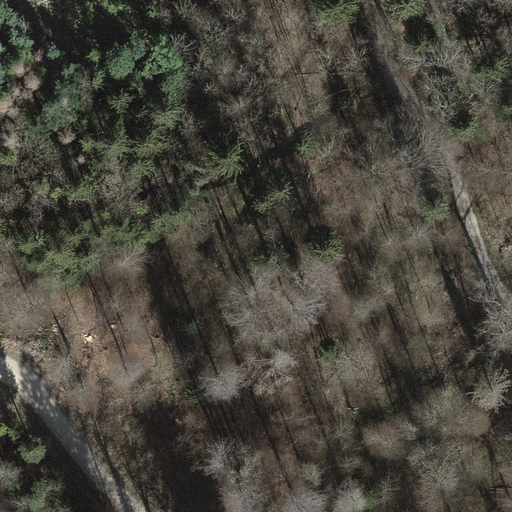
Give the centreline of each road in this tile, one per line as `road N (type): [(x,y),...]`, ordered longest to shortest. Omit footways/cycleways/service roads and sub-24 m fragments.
road 1 (track): [(379,0),(386,67),(459,190),(486,277),(511,304)]
road 2 (track): [(0,365),(18,373),(80,464),(134,511)]
